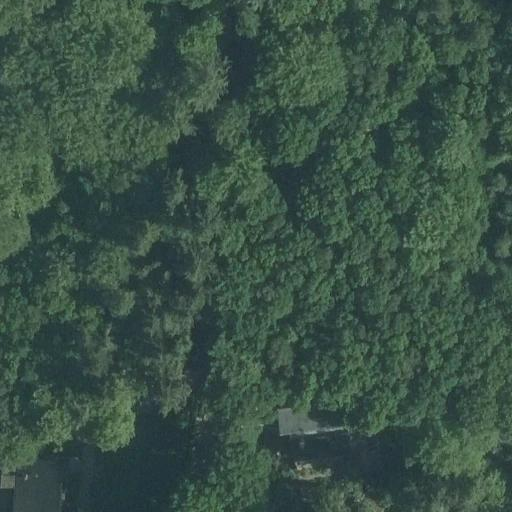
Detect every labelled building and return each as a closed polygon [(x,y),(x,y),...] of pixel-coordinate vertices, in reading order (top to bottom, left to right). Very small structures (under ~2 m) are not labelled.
[(482,387),(484,387),(500,387),(498,327),(481,327),(482,387)] [(469,354),(466,345),(464,337),(439,344),(443,361),(469,354)] [(170,399),(165,372),(132,378),(134,388),(138,388),(141,404),(170,399)] [(298,388),(300,402),(279,404),(282,427),(291,426),(296,459),(354,451),(350,425),(345,426),(341,396),(338,378),(315,381),(316,386),(298,388)] [(510,406),(508,390),(486,392),(487,408),(510,406)] [(4,431),(1,470),(15,471),(27,472),(24,511),(57,511),(60,473),(52,472),(53,455),(53,453),(42,452),(41,452),(42,434),(4,431)] [(382,503),(376,500),(373,507),(379,510),(382,503)]
